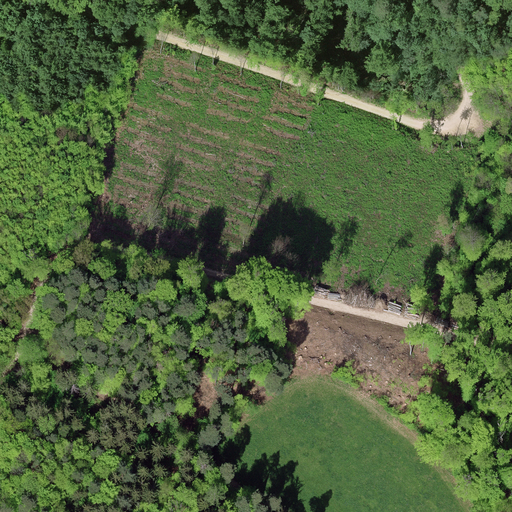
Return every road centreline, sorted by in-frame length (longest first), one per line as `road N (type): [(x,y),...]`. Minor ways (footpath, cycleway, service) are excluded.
road 1 (track): [(0,382),(45,278),(93,240),(134,242),(291,286),(407,302),(511,343)]
road 2 (track): [(416,0),(466,57),(477,86),(475,101),(461,112),(441,114),(362,73),(222,49),(36,0)]
road 3 (track): [(0,386),(45,369),(86,378),(266,511)]
